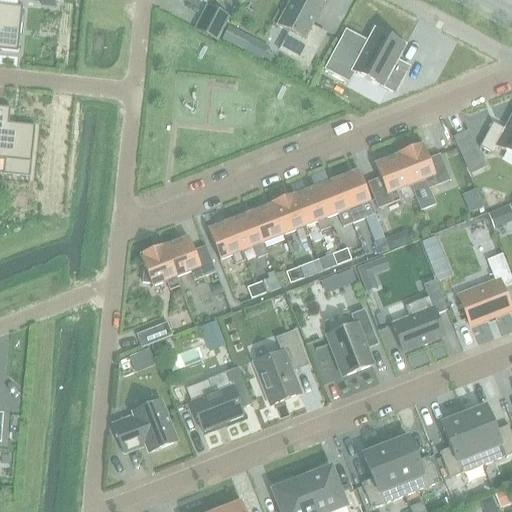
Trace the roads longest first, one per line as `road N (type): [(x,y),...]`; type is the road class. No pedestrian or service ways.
road 1 (residential): [(103,511),(511,351)]
road 2 (residential): [(120,227),(511,72)]
road 3 (residential): [(91,511),(115,282)]
road 4 (residential): [(120,227),(135,92)]
road 5 (residential): [(135,92),(0,77)]
road 6 (residential): [(115,282),(0,328)]
